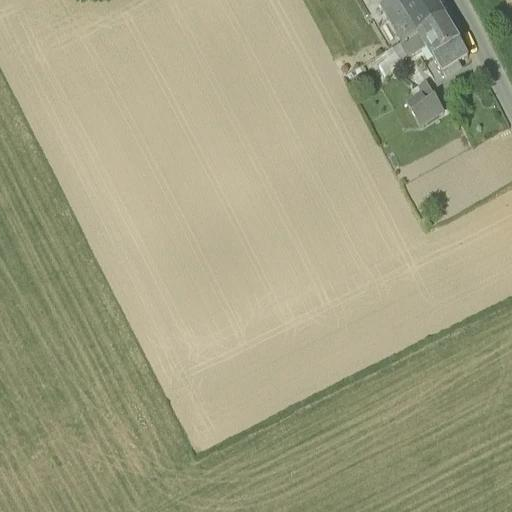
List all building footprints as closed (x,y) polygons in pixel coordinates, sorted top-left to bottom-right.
[(395,31),(395,32),(402,45),(443,20),(431,0),(393,0),(381,8),(395,31)] [(424,50),(441,75),(442,75),(445,80),(461,70),(457,65),(467,59),(443,20),(402,45),(403,47),(400,49),(407,61),(424,50)] [(402,68),(400,65),(392,53),(385,58),(387,61),(378,67),(385,79),(402,68)] [(426,85),(415,91),(424,106),(435,100),(426,85)] [(424,106),(415,91),(410,94),(415,102),(407,107),(419,129),(443,114),(435,100),(424,106)]
